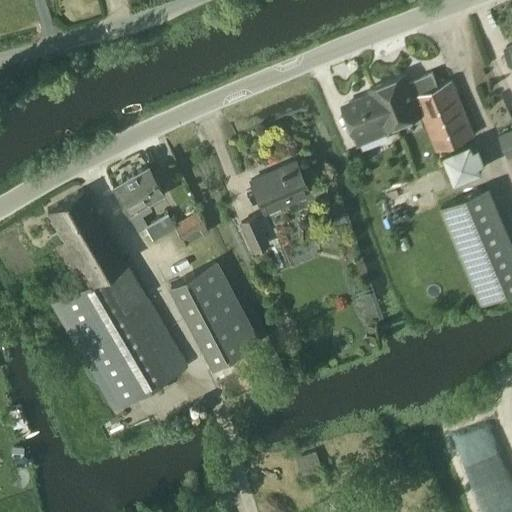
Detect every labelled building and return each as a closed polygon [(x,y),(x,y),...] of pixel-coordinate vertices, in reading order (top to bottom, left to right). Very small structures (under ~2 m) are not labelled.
[(406,73),(384,82),(399,122),(422,113),(436,150),(447,146),(449,150),(445,152),(455,179),(482,169),(471,141),(466,143),(464,139),(473,135),(452,80),(438,85),(433,71),(409,81),(406,73)] [(400,122),(399,122),(384,82),(370,87),(372,92),(342,104),(358,143),(389,131),(387,127),(400,122)] [(511,127),(499,133),(509,157),(511,155),(511,127)] [(266,211),(307,192),(293,161),(252,179),(266,211)] [(129,214),(163,194),(146,165),(112,185),(129,214)] [(54,301),(74,337),(113,405),(185,365),(84,188),(44,210),(86,283),(54,301)] [(511,245),(490,191),(442,210),(480,303),(511,289),(511,245)] [(253,249),(267,242),(254,215),(240,222),(253,249)] [(194,222),(179,231),(186,242),(201,233),(202,235),(208,231),(199,216),(192,220),(194,222)] [(170,284),(198,337),(213,365),(257,342),(214,261),(170,284)] [(315,450),(296,456),(301,473),(321,467),(315,450)]
